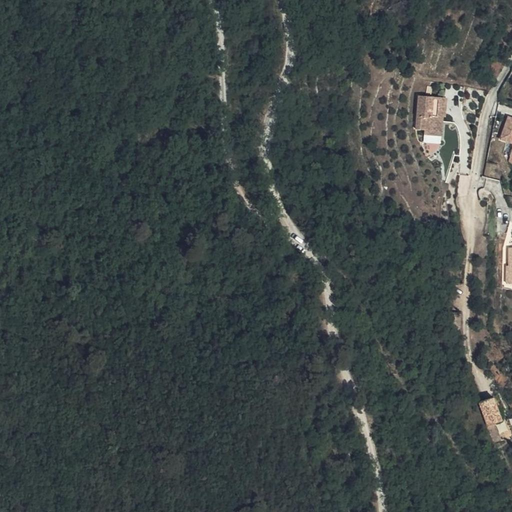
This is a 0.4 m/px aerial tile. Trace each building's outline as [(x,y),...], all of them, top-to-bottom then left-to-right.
[(415,138),(432,139),(437,100),(409,98),(405,137),(415,138)] [(511,155),(511,117),(508,116),(500,140),(511,143),(511,153),(511,156),(511,155)] [(432,147),(432,139),(415,138),(414,145),(432,147)] [(451,312),(452,330),(463,330),(462,311),(451,312)] [(481,402),(490,426),(506,421),(496,397),(481,402)]
